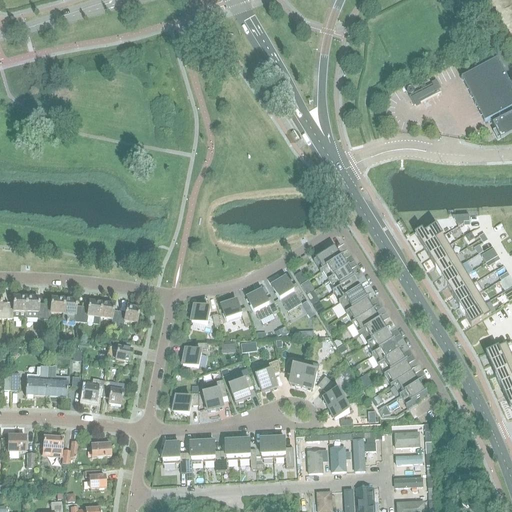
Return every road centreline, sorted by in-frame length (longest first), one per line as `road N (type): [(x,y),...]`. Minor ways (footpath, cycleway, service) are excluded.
road 1 (residential): [(174,292),(256,277),(340,229),(442,401),(421,412)]
road 2 (secondary): [(494,437),(339,171)]
road 3 (residential): [(135,495),(387,481)]
road 4 (secondary): [(331,157),(240,0)]
road 5 (residential): [(339,171),(384,152),(511,154)]
road 6 (residential): [(0,279),(174,292)]
road 7 (secondary): [(331,157),(322,78),(342,0)]
road 8 (residential): [(0,418),(146,430)]
road 9 (residential): [(146,430),(174,292)]
road 10 (residential): [(236,424),(309,425),(315,416),(301,402),(277,404)]
road 11 (tertiary): [(0,35),(122,0)]
